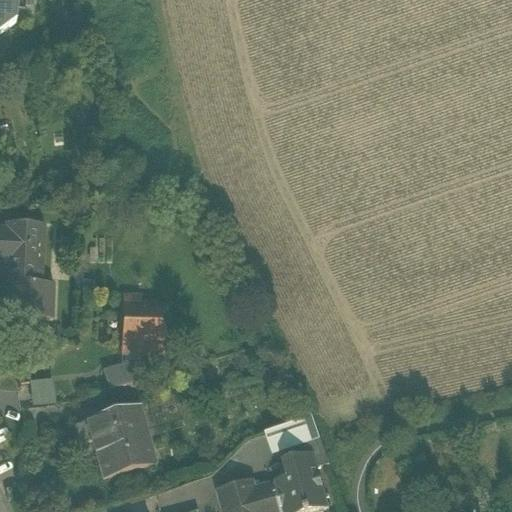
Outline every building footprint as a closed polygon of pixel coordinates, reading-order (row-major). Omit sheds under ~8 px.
[(16,14),(18,0),(0,0),(0,36),(15,25),(16,14)] [(18,0),(16,14),(33,16),(35,0),(18,0)] [(0,154),(12,153),(8,128),(0,129),(0,154)] [(13,287),(42,288),(42,287),(44,228),(13,228),(13,231),(0,231),(0,264),(12,265),(11,287),(13,287)] [(0,322),(51,323),(52,287),(42,287),(42,288),(13,287),(13,293),(1,293),(0,322)] [(137,356),(163,357),(165,308),(140,307),(140,300),(123,299),(122,348),(137,349),(137,356)] [(123,371),(138,367),(137,363),(137,356),(137,349),(122,348),(121,368),(102,373),(123,371)] [(102,373),(108,393),(142,383),(138,367),(123,371),(102,373)] [(29,386),(32,409),(54,406),(51,382),(29,386)] [(91,443),(102,483),(154,468),(137,408),(85,423),(85,426),(73,429),(78,447),(91,443)] [(290,452),(317,442),(309,417),(265,437),(273,460),(291,454),(290,452)] [(313,459),(317,472),(330,468),(320,442),(317,442),(290,452),(291,454),(294,465),(313,459)] [(313,459),(294,465),(294,466),(295,466),(299,478),(293,482),(287,483),(272,488),(277,506),(276,507),(277,511),(328,511),(317,472),(313,459)] [(283,470),(287,483),(293,482),(299,478),(295,466),(294,466),(294,465),(284,467),(282,468),(283,470)] [(277,511),(276,507),(277,506),(272,488),(246,495),(244,487),(217,495),(221,511),(277,511)]
